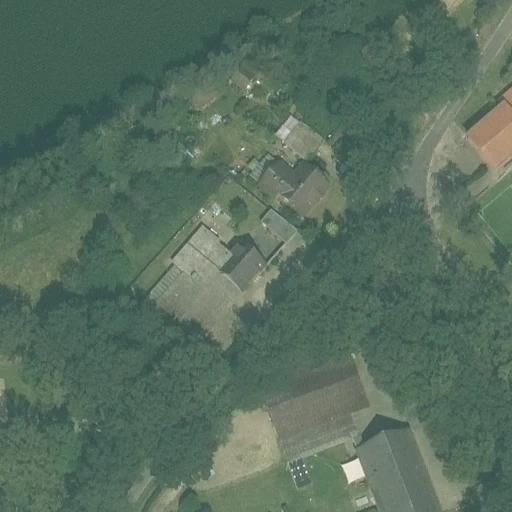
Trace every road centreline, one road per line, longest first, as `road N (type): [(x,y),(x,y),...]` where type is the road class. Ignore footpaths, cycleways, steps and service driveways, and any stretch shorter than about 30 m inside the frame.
road 1 (residential): [(398,199),(122,511)]
road 2 (residential): [(511,29),(398,199)]
road 3 (residential): [(398,199),(511,333)]
